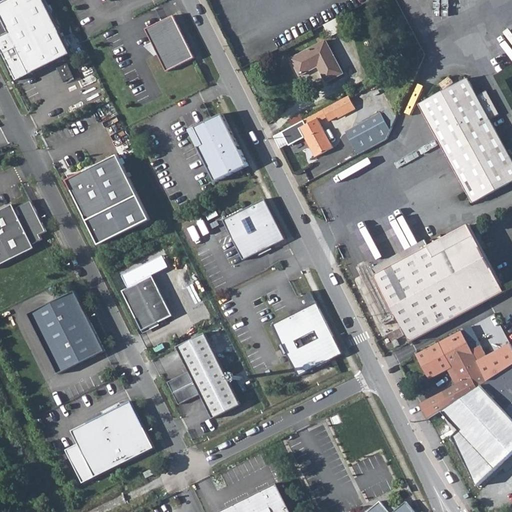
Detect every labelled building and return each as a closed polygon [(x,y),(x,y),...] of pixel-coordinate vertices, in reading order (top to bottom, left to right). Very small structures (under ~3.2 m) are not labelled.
[(0,0),(0,44),(1,48),(17,80),(71,54),(44,0),(0,0)] [(174,15),(146,29),(167,72),(195,58),(174,15)] [(324,25),(331,38),(351,27),(345,15),(324,25)] [(326,40),(292,59),(300,75),(318,66),(327,82),(343,73),(326,40)] [(420,105),(474,203),(511,181),(511,159),(491,120),(499,115),(486,91),(477,96),(468,78),(420,105)] [(304,121),(293,127),(283,132),(290,145),(305,137),(310,146),(316,157),(334,148),(320,122),(328,118),(329,121),(338,116),(332,106),(304,121)] [(214,124),(193,134),(216,182),(249,167),(223,114),(212,119),(214,124)] [(289,120),(293,127),(304,121),(301,114),(289,120)] [(370,119),(346,132),(359,155),(389,139),(391,133),(381,114),(370,119)] [(119,155),(67,181),(100,246),(151,220),(119,155)] [(266,199),(224,220),(243,260),(286,240),(266,199)] [(0,211),(0,265),(35,248),(33,244),(42,240),(40,235),(47,232),(40,219),(31,201),(15,209),(13,205),(0,211)] [(377,275),(412,342),(505,292),(470,226),(431,247),(377,275)] [(375,269),(377,275),(431,247),(427,240),(375,269)] [(131,288),(123,291),(130,306),(142,330),(172,316),(153,277),(170,268),(163,255),(126,276),(131,288)] [(75,291),(28,314),(59,375),(105,352),(92,324),(75,291)] [(317,303),(273,325),(298,376),(343,354),(323,315),(317,303)] [(219,334),(225,348),(233,344),(224,325),(208,333),(211,338),(219,334)] [(463,331),(476,355),(484,351),(471,326),(463,331)] [(393,342),(397,339),(405,335),(401,328),(389,335),(393,342)] [(418,355),(431,379),(449,370),(457,385),(421,404),(429,418),(444,410),(484,384),(489,380),(476,355),(463,331),(418,355)] [(174,394),(223,369),(205,333),(178,347),(190,372),(168,382),(171,388),(174,394)] [(511,366),(490,381),(485,384),(511,416),(511,366)] [(223,369),(174,394),(177,400),(179,405),(201,394),(214,419),(241,405),(223,369)] [(452,437),(477,486),(511,454),(511,416),(485,384),(464,398),(443,412),(451,421),(459,430),(452,437)] [(132,402),(73,431),(80,445),(68,451),(84,483),(155,448),(142,424),(132,402)] [(0,497),(3,500),(12,493),(13,496),(25,487),(20,481),(0,497)] [(292,511),(278,483),(220,511),(292,511)] [(414,511),(406,502),(394,511),(389,511),(381,502),(368,511),(414,511)]
